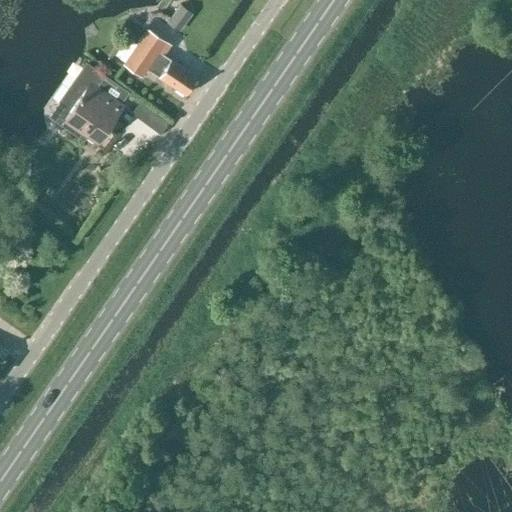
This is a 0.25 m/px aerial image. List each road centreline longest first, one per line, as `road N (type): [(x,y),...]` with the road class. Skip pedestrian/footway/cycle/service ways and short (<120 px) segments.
road 1 (primary): [(0,481),(333,0)]
road 2 (unclassified): [(0,399),(277,0)]
